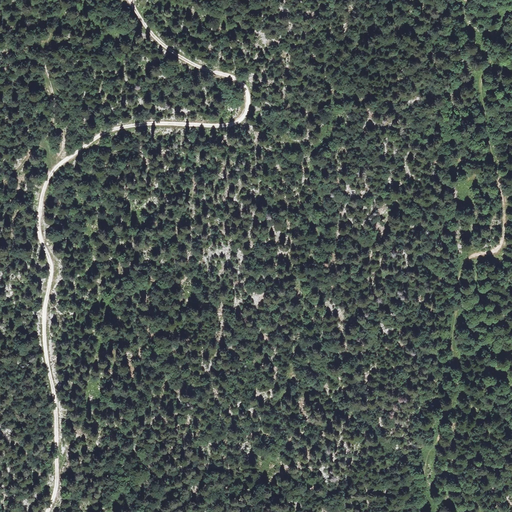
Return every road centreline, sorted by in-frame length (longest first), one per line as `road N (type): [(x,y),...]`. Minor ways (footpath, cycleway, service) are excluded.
road 1 (track): [(48,511),(58,480),(44,332),(52,266),(40,235),(48,179),(113,129),(220,126),(238,122),(248,102),(239,81),(159,41),(130,0)]
road 2 (track): [(427,511),(426,473),(455,391),(463,266),(504,240),(484,77),(511,10)]
road 3 (track): [(0,193),(52,124),(44,56),(62,0)]
road 4 (track): [(511,378),(483,343),(478,253)]
